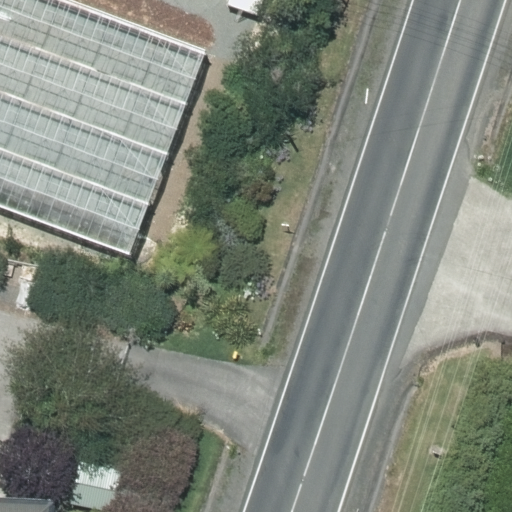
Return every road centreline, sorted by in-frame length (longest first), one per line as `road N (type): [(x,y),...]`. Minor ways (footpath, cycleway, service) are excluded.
road 1 (tertiary): [(292,511),(461,0)]
road 2 (unknown): [(390,218),(511,220)]
